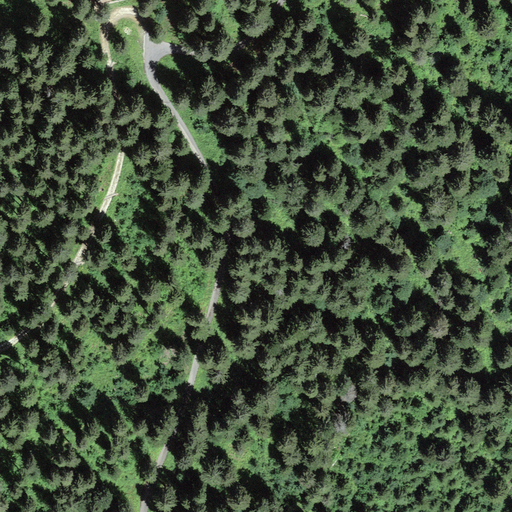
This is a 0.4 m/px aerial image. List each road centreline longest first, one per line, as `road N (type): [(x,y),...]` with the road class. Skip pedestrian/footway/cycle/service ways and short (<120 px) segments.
road 1 (track): [(144,511),(228,235),(209,172),(156,86),(153,60),(166,49),(209,54),(238,47),(265,27),(281,0)]
road 2 (track): [(0,348),(50,305),(116,181),(123,114),(108,71),(105,24),(117,12),(137,12),(157,54)]
